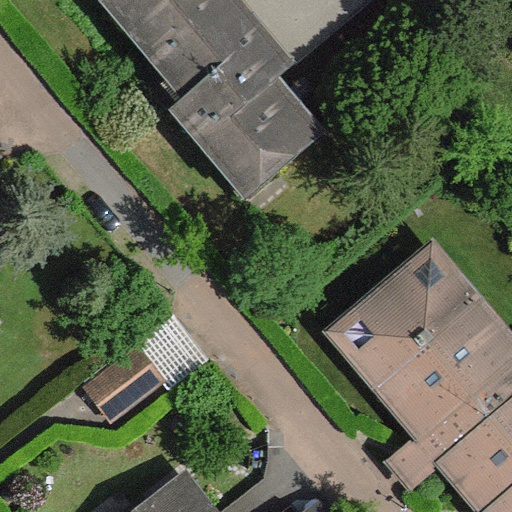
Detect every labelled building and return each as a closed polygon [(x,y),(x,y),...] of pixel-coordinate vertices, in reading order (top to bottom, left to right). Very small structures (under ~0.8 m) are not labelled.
[(100,0),(200,118),(191,132),(239,190),(270,164),(278,173),(325,133),(279,79),(300,62),(248,0),(100,0)] [(248,0),(300,62),(373,0),(248,0)] [(511,511),(511,347),(433,256),(340,334),(424,433),(447,461),(490,511),(511,511)] [(163,380),(141,352),(92,390),(114,418),(163,380)] [(447,461),(424,433),(388,460),(414,490),(447,461)] [(212,511),(187,479),(143,511),(212,511)]
